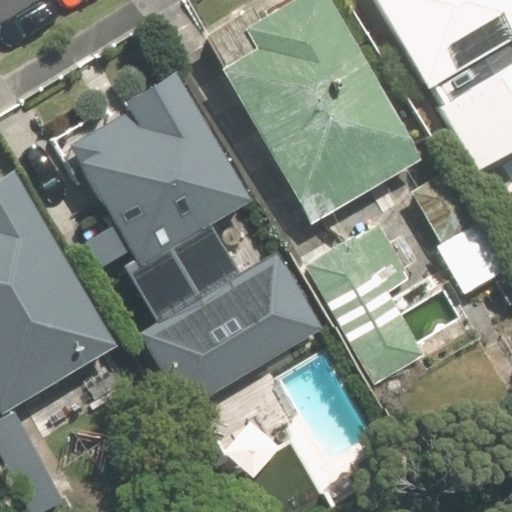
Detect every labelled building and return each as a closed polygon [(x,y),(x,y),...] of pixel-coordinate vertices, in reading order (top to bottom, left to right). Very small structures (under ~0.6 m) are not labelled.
[(254,51),(218,71),(309,228),(422,162),(328,0),(280,0),(239,24),(254,51)] [(511,0),(362,0),(438,136),(511,94),(511,0)] [(123,274),(206,223),(251,195),(173,68),(56,141),(93,201),(63,220),(94,270),(113,258),(123,274)] [(7,171),(0,174),(0,465),(28,511),(31,511),(65,492),(12,405),(112,344),(7,171)] [(463,220),(437,172),(406,189),(463,295),(507,271),(475,213),(463,220)] [(376,396),(428,365),(385,293),(408,280),(372,220),(297,264),(376,396)] [(206,223),(123,274),(152,321),(133,333),(182,413),(321,328),(274,253),(238,275),(206,223)]
